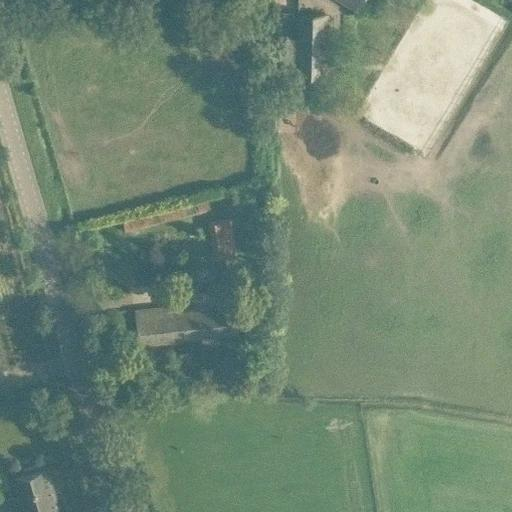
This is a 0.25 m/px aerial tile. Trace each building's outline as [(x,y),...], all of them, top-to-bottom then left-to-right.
[(296,10),(295,74),(327,75),(329,12),(296,10)] [(123,220),(126,231),(211,210),(209,199),(123,220)] [(233,237),(230,214),(210,217),(214,240),(233,237)] [(176,305),(155,307),(135,309),(138,343),(238,333),(235,306),(218,307),(218,299),(181,302),(182,311),(177,311),(176,305)] [(24,474),(13,477),(18,494),(0,498),(0,505),(1,511),(58,511),(46,467),(37,470),(36,465),(23,469),(24,474)]
